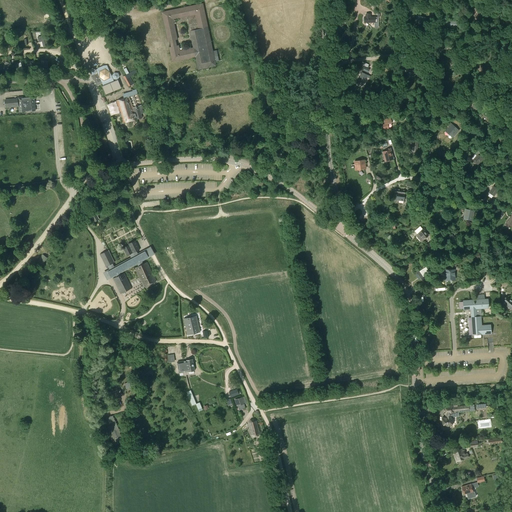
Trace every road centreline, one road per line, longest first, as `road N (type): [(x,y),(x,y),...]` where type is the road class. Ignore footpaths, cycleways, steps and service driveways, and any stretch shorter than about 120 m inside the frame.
road 1 (unclassified): [(441,511),(420,445),(407,299),(395,276),(338,227)]
road 2 (unclassified): [(338,227),(275,179),(227,161),(122,163)]
road 3 (unclassified): [(338,227),(343,218),(321,86),(327,0)]
road 4 (track): [(289,511),(271,432),(227,346)]
road 5 (track): [(0,283),(94,168)]
road 6 (track): [(81,312),(85,412),(91,420),(106,414)]
